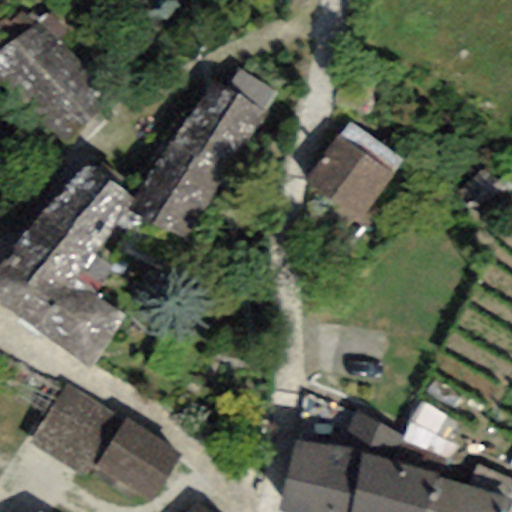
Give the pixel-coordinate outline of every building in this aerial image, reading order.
[(40,24),(0,59),(0,88),(61,155),(115,107),(40,24)] [(262,117),(209,86),(137,208),(140,210),(134,221),(184,250),(262,117)] [(349,126),(302,189),(367,237),(384,215),(375,208),(384,196),(380,194),(401,165),(349,126)] [(82,172),(20,243),(79,284),(135,213),(82,172)] [(79,284),(20,243),(0,271),(0,313),(90,376),(123,327),(73,292),(79,284)] [(124,416),(67,379),(29,439),(85,476),(93,464),(124,416)] [(180,451),(124,416),(93,464),(147,500),(180,451)] [(316,511),(348,511),(361,447),(291,433),(278,504),(316,511)] [(418,511),(434,469),(361,447),(348,511),(418,511)] [(500,511),(507,493),(434,469),(418,511),(500,511)] [(186,511),(214,511),(199,498),(186,511)]
